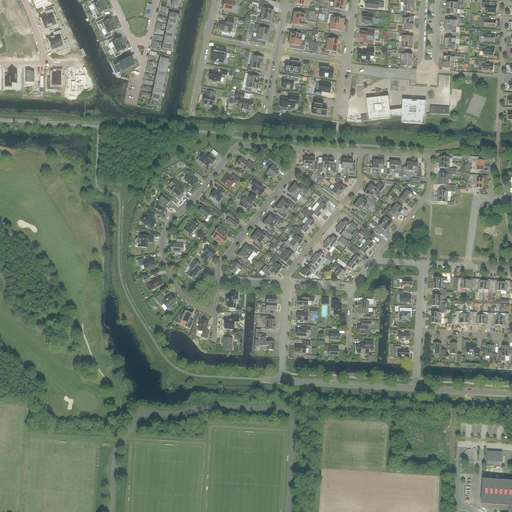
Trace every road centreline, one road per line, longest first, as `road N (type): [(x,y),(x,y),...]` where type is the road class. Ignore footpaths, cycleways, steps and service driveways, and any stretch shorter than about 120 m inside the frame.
road 1 (residential): [(294,148),(235,146),(164,230),(162,258),(177,288),(215,311)]
road 2 (residential): [(374,260),(428,191),(429,155),(360,151)]
road 3 (residential): [(217,281),(218,265),(293,169),(294,148)]
road 4 (residential): [(285,283),(359,182),(360,151)]
road 5 (residential): [(415,388),(282,381)]
road 6 (residential): [(498,121),(505,0)]
